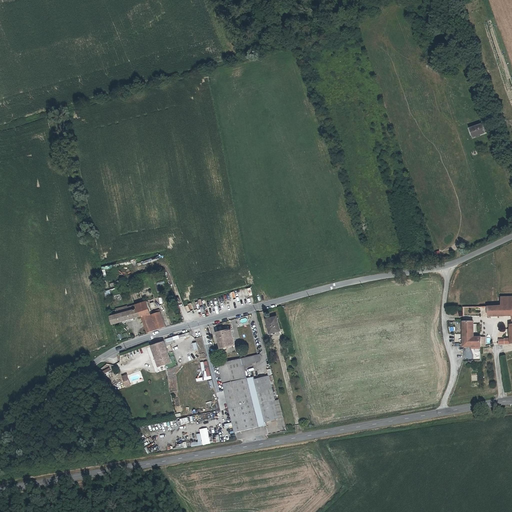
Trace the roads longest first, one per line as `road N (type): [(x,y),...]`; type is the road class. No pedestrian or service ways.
road 1 (unclassified): [(511,236),(448,265),(348,282),(129,343),(0,441)]
road 2 (tertiary): [(0,490),(511,401)]
road 3 (track): [(443,414),(454,372),(443,315),(448,265)]
